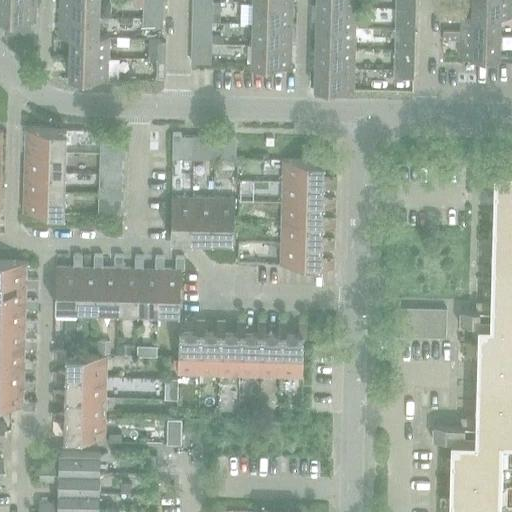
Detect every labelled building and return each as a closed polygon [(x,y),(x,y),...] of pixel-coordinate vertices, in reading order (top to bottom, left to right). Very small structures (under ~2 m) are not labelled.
[(35,20),(35,0),(0,0),(0,18),(4,19),(3,31),(31,32),(31,19),(35,20)] [(98,15),(98,0),(59,0),(59,14),(98,15)] [(511,15),(510,0),(471,0),(471,12),(471,13),(500,14),(500,15),(511,15)] [(291,23),(292,2),(253,1),(252,22),(291,23)] [(355,26),(355,6),(316,5),(315,25),(355,26)] [(415,28),(415,7),(395,7),(394,27),(415,28)] [(471,13),(471,12),(461,12),(461,9),(444,8),(443,17),(460,17),(460,29),(460,33),(499,34),(500,15),(500,14),(471,13)] [(211,20),(212,12),(192,11),(191,20),(211,20)] [(98,35),(98,15),(59,14),(59,35),(69,36),(69,35),(98,35)] [(142,25),(162,26),(162,17),(143,16),(142,25)] [(291,43),(291,23),(252,22),(252,42),(291,43)] [(354,46),(355,26),(315,25),(315,45),(354,46)] [(414,48),(415,28),(394,27),(394,47),(414,48)] [(460,33),(460,29),(443,29),(443,37),(460,38),(459,55),(499,56),(499,34),(460,33)] [(211,41),(211,32),(191,32),(191,40),(211,41)] [(69,55),(108,56),(109,35),(98,35),(69,35),(69,36),(69,55)] [(157,57),(165,58),(166,40),(157,40),(157,57)] [(290,65),(291,43),(252,42),(251,64),(290,65)] [(354,67),(354,46),(315,45),(314,66),(354,67)] [(414,68),(414,48),(394,47),(394,68),(414,68)] [(210,63),(211,54),(191,53),(190,62),(210,63)] [(107,78),(108,56),(69,55),(68,76),(107,78)] [(165,75),(165,58),(157,57),(156,75),(165,75)] [(353,88),(354,67),(314,66),(314,87),(353,88)] [(414,77),(414,68),(394,68),(393,76),(414,77)] [(25,148),(66,150),(66,128),(26,127),(25,148)] [(181,145),(181,132),(172,132),(172,144),(181,145)] [(220,145),(220,133),(211,132),(211,145),(220,145)] [(219,158),(220,145),(211,145),(211,158),(219,158)] [(112,155),(112,147),(100,146),(99,155),(112,155)] [(112,147),(112,155),(125,156),(125,147),(112,147)] [(65,170),(66,150),(25,148),(25,169),(65,170)] [(323,181),(323,185),(335,185),(336,177),(323,176),(323,159),(283,158),(282,180),(323,181)] [(450,438),(448,511),(511,511),(511,168),(493,168),(490,310),(459,309),(459,323),(478,323),(475,426),(432,424),(432,438),(450,438)] [(64,190),(65,170),(25,169),(24,189),(64,190)] [(323,197),(323,185),(323,181),(282,180),(282,200),(322,201),(322,205),(335,206),(335,197),(323,197)] [(111,196),(111,188),(98,187),(98,196),(111,196)] [(111,188),(111,196),(124,197),(124,188),(111,188)] [(64,212),(64,190),(24,189),(23,211),(64,212)] [(192,236),(193,195),(171,195),(170,235),(192,236)] [(212,236),(213,196),(193,195),(192,236),(212,236)] [(213,196),(212,236),(234,237),(234,196),(213,196)] [(322,217),(322,205),(322,201),(282,200),(281,220),(322,221),(322,226),(334,226),(335,218),(322,217)] [(321,238),(322,226),(322,221),(281,220),(281,241),(321,242),(321,246),(334,246),(334,238),(321,238)] [(321,258),(321,246),(321,242),(281,241),(280,262),(320,263),(320,267),(333,267),(333,258),(321,258)] [(77,265),(82,265),(82,252),(73,252),(73,265),(56,264),(55,304),(76,305),(77,265)] [(98,265),(102,265),(102,253),(94,253),(94,265),(82,265),(77,265),(76,305),(97,306),(98,265)] [(118,266),(122,266),(123,253),(114,253),(114,266),(102,265),(98,265),(97,306),(117,306),(118,266)] [(139,266),(143,266),(143,254),(135,254),(134,266),(122,266),(118,266),(117,306),(138,307),(139,266)] [(159,267),(163,267),(163,254),(155,254),(155,267),(143,266),(139,266),(138,307),(158,307),(159,267)] [(159,267),(158,307),(179,308),(180,268),(184,268),(184,255),(175,255),(175,267),(163,267),(159,267)] [(0,280),(26,281),(26,285),(38,285),(38,277),(26,277),(26,259),(0,258),(0,280)] [(25,297),(26,285),(26,281),(0,280),(0,300),(25,301),(25,306),(37,306),(38,297),(25,297)] [(25,317),(25,306),(25,301),(0,300),(0,320),(25,322),(25,326),(37,326),(37,318),(25,317)] [(405,320),(405,306),(394,305),(394,320),(405,320)] [(415,320),(415,306),(405,306),(405,320),(415,320)] [(425,320),(425,306),(415,306),(415,320),(425,320)] [(435,321),(436,306),(425,306),(425,320),(435,321)] [(435,321),(446,321),(446,307),(436,306),(435,321)] [(200,331),(204,332),(205,319),(196,319),(196,331),(178,331),(178,372),(199,372),(200,331)] [(221,332),(225,332),(225,320),(216,319),(216,332),(204,332),(200,331),(199,372),(219,373),(221,332)] [(24,338),(25,326),(25,322),(0,320),(0,341),(24,342),(24,346),(36,347),(37,338),(24,338)] [(241,333),(245,333),(245,320),(237,320),(237,332),(225,332),(221,332),(219,373),(240,373),(241,333)] [(404,334),(405,320),(394,320),(394,334),(404,334)] [(414,334),(415,320),(405,320),(404,334),(414,334)] [(425,334),(425,320),(415,320),(414,334),(425,334)] [(435,335),(435,321),(425,320),(425,334),(435,335)] [(261,333),(266,333),(266,321),(257,321),(257,333),(245,333),(241,333),(240,373),(260,374),(261,333)] [(282,334),(286,334),(286,321),(278,321),(277,334),(266,333),(261,333),(260,374),(281,374),(282,334)] [(445,335),(446,321),(435,321),(435,335),(445,335)] [(282,334),(281,374),(302,375),(303,335),(306,335),(307,322),(298,322),(298,334),(286,334),(282,334)] [(24,358),(24,346),(24,342),(0,341),(0,361),(24,362),(23,367),(36,367),(36,359),(24,358)] [(65,373),(106,374),(106,353),(66,352),(66,349),(53,348),(53,357),(66,357),(65,369),(65,373)] [(23,379),(23,367),(24,362),(0,361),(0,382),(23,383),(23,387),(35,387),(36,379),(23,379)] [(65,373),(65,369),(53,369),(53,377),(65,378),(65,389),(65,394),(105,395),(106,374),(65,373)] [(23,399),(23,387),(23,383),(0,382),(0,403),(22,404),(22,407),(35,408),(35,399),(23,399)] [(65,394),(65,389),(52,389),(52,398),(65,398),(64,410),(64,414),(105,415),(105,395),(65,394)] [(64,414),(64,410),(52,410),(52,418),(64,418),(64,436),(104,437),(105,415),(64,414)] [(182,416),(169,415),(168,441),(181,442),(182,416)] [(39,469),(99,471),(100,451),(59,450),(59,461),(39,460),(39,469)] [(99,490),(99,471),(39,469),(39,478),(58,479),(58,489),(99,490)] [(98,509),(98,508),(99,490),(58,489),(58,499),(38,499),(37,511),(57,511),(58,508),(98,509)]
